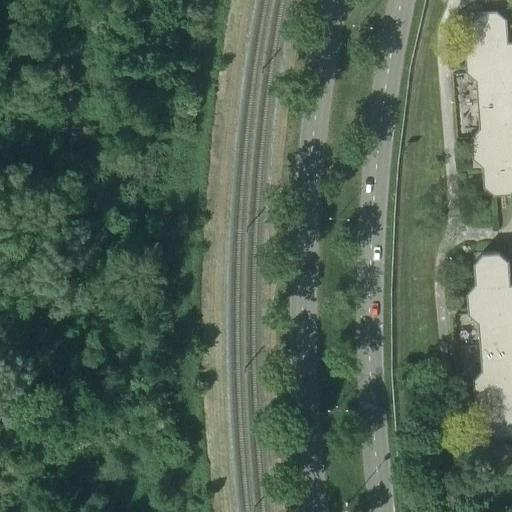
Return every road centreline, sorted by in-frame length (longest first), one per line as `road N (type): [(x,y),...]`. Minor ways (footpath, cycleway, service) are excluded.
road 1 (secondary): [(382,511),(371,383),(375,197),(404,0)]
road 2 (secondary): [(337,0),(308,188),(314,511)]
